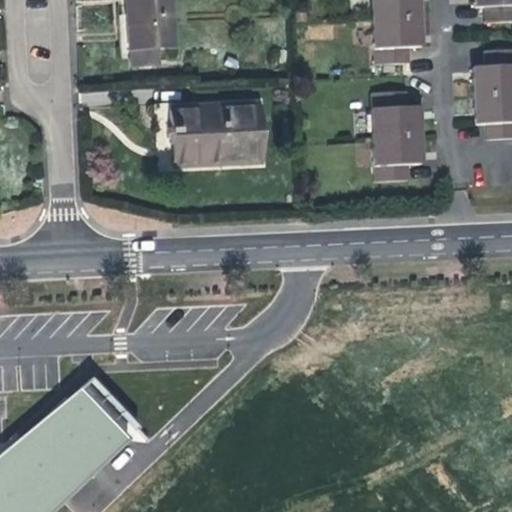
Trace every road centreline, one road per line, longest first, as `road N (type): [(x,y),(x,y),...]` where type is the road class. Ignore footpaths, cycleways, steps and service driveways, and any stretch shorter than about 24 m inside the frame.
road 1 (residential): [(0,352),(250,338)]
road 2 (tertiary): [(311,242),(68,253)]
road 3 (residential): [(250,338),(249,358),(88,508)]
road 4 (tertiary): [(511,233),(311,242)]
road 5 (residential): [(68,253),(59,107)]
road 6 (residential): [(25,0),(29,91),(59,107)]
road 7 (residential): [(250,338),(279,326),(301,288),(311,242)]
